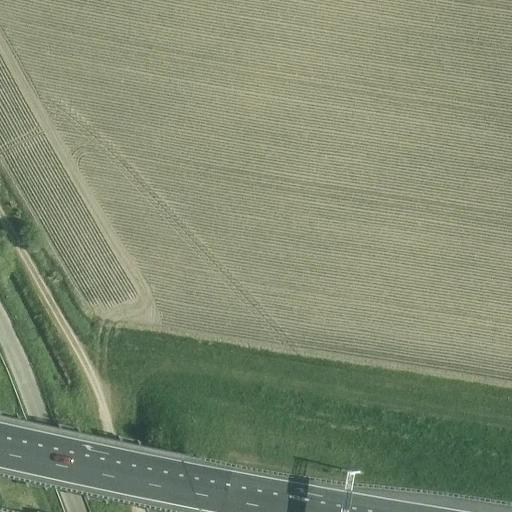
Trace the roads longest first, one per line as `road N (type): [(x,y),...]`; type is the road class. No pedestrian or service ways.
road 1 (motorway): [(288,511),(0,450)]
road 2 (unclassified): [(72,511),(0,325)]
